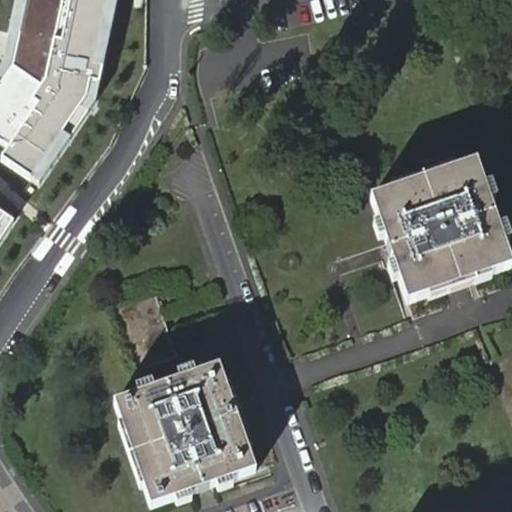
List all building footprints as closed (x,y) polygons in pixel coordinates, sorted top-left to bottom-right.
[(21,0),(8,66),(0,77),(0,144),(10,151),(3,162),(45,191),(104,107),(124,4),(105,0),(21,0)] [(375,198),(410,302),(511,266),(511,262),(477,164),(375,198)] [(161,196),(192,190),(189,177),(158,183),(161,196)] [(0,261),(23,228),(0,211),(0,261)] [(239,223),(245,243),(266,237),(259,217),(239,223)] [(205,243),(178,246),(184,293),(211,290),(205,243)] [(114,307),(136,372),(179,357),(157,296),(114,307)] [(116,403),(152,509),(256,472),(219,370),(116,403)]
